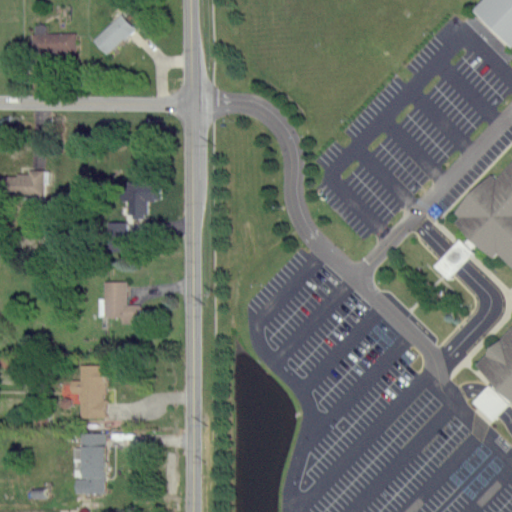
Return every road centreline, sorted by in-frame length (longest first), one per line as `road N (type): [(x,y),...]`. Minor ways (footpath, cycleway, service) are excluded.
road 1 (tertiary): [(194,511),(192,0)]
road 2 (tertiary): [(0,100),(193,104)]
